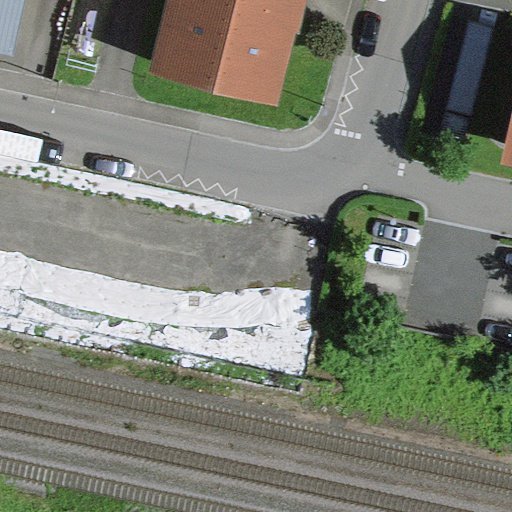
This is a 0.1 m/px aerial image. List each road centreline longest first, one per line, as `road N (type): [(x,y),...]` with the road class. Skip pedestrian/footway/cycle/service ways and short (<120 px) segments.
road 1 (residential): [(379,182),(0,107)]
road 2 (residential): [(379,182),(425,0)]
road 3 (residential): [(511,209),(379,182)]
